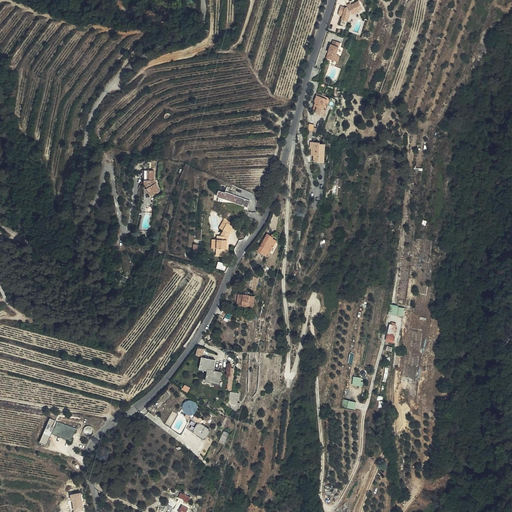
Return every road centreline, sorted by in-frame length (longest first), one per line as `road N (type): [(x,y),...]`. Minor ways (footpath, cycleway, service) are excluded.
road 1 (tertiary): [(98,511),(87,464),(93,441),(176,367),(264,221),(332,0)]
road 2 (residential): [(203,0),(198,25),(120,74),(94,112),(75,195),(74,263),(60,263),(0,227)]
